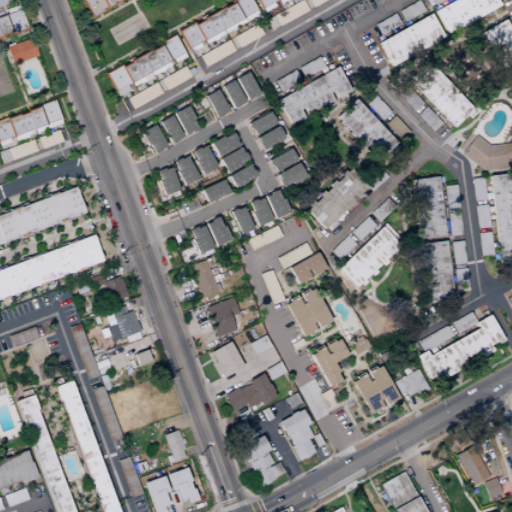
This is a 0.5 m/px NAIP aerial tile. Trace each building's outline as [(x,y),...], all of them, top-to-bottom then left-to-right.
[(117,0),(81,0),(88,15),(117,0)] [(238,0),(176,31),(187,51),(257,17),(248,0),(238,0)] [(255,0),(262,13),(286,0),(255,0)] [(498,7),(494,0),(452,0),(432,11),(445,34),(498,7)] [(264,18),(270,29),(308,12),(302,1),(264,18)] [(0,11),(3,10),(5,14),(8,13),(7,9),(18,4),(20,9),(21,9),(29,29),(13,35),(12,34),(9,35),(8,34),(4,36),(4,37),(0,38),(0,11)] [(376,40),(387,65),(441,40),(430,16),(376,40)] [(480,32),(507,85),(511,82),(511,35),(504,20),(480,32)] [(198,56),(203,66),(261,35),(256,24),(198,56)] [(13,65),(6,47),(31,37),(38,55),(13,65)] [(104,74),(117,98),(133,89),(132,86),(185,58),(174,37),(104,74)] [(324,72),(317,57),(298,67),(305,81),(324,72)] [(451,127),(470,109),(429,65),(410,84),(451,127)] [(158,78),(162,89),(188,79),(184,68),(158,78)] [(274,99),(287,124),(348,93),(336,68),(274,99)] [(297,81),(293,72),(282,76),(283,80),(287,78),(290,84),(297,81)] [(243,103),(242,101),(257,95),(247,73),(219,85),(229,109),(243,103)] [(130,108),(161,95),(156,84),(125,97),(130,108)] [(225,113),(216,90),(203,95),(211,118),(225,113)] [(0,117),(8,115),(8,117),(20,113),(21,114),(28,112),(27,110),(36,107),(36,105),(55,98),(63,119),(61,120),(62,124),(0,146),(0,117)] [(333,117),(361,150),(367,145),(379,159),(395,146),(354,99),(333,117)] [(182,136),(196,129),(185,106),(171,113),(182,136)] [(438,123),(424,107),(415,115),(430,130),(438,123)] [(274,124),(268,112),(245,124),(252,136),(274,124)] [(179,138),(169,116),(157,121),(167,143),(179,138)] [(163,148),(154,125),(139,131),(149,154),(163,148)] [(260,150),(282,139),(275,126),(254,138),(260,150)] [(37,138),(58,130),(62,141),(41,149),(37,138)] [(208,144),(215,158),(237,146),(230,132),(208,144)] [(480,148),(478,133),(461,136),(466,171),(511,164),(508,143),(480,148)] [(0,158),(0,151),(32,139),(37,151),(2,164),(0,158)] [(189,153),(200,175),(214,167),(202,145),(189,153)] [(224,173),(246,162),(239,148),(217,159),(224,173)] [(265,161),(272,173),(294,161),(287,149),(265,161)] [(196,178),(184,155),(170,162),(181,185),(196,178)] [(274,175),(283,191),(304,179),(296,163),(274,175)] [(231,188),(254,178),(248,165),(226,175),(231,188)] [(175,191),(170,167),(154,170),(160,195),(175,191)] [(303,209),(321,230),(366,189),(348,169),(303,209)] [(511,191),(508,192),(506,174),(487,176),(497,265),(511,262),(511,191)] [(416,239),(442,236),(436,177),(409,180),(416,239)] [(471,201),(483,201),(481,178),(470,179),(471,201)] [(226,193),(221,180),(198,189),(204,202),(226,193)] [(457,208),(455,185),(442,187),(444,209),(457,208)] [(0,213),(72,187),(82,213),(0,243),(0,213)] [(272,219),(286,214),(276,190),(263,195),(272,219)] [(246,202),(255,227),(269,221),(260,197),(246,202)] [(473,206),(475,229),(487,228),(485,205),(473,206)] [(250,229),(240,206),(227,212),(237,235),(250,229)] [(459,236),(458,213),(446,213),(447,236),(459,236)] [(204,222),(212,246),(226,241),(218,217),(204,222)] [(335,269),(354,288),(401,243),(383,224),(335,269)] [(211,248),(200,225),(185,231),(196,255),(211,248)] [(279,237),(274,226),(246,239),(250,250),(279,237)] [(477,233),(478,256),(490,255),(488,232),(477,233)] [(0,268),(88,236),(98,262),(0,298),(0,268)] [(353,245),(345,236),(328,251),(337,260),(353,245)] [(417,244),(422,303),(449,300),(445,241),(417,244)] [(279,268),(293,262),(289,253),(275,259),(279,268)] [(294,285),(324,271),(316,253),(286,267),(294,285)] [(188,265),(198,299),(219,292),(216,282),(213,283),(205,260),(188,265)] [(466,291),(465,278),(457,278),(457,271),(453,271),(454,292),(466,291)] [(102,284),(93,288),(89,278),(102,273),(105,281),(102,282),(102,284)] [(112,305),(105,288),(104,289),(102,284),(102,282),(105,281),(118,276),(119,279),(121,278),(127,296),(126,296),(127,299),(112,305)] [(74,286),(86,282),(89,291),(82,293),(78,295),(74,286)] [(298,336),(327,324),(312,289),(283,302),(298,336)] [(234,330),(229,316),(236,314),(231,298),(204,307),(214,336),(234,330)] [(111,342),(105,327),(115,324),(110,311),(122,306),(125,313),(130,311),(135,322),(136,321),(139,331),(111,342)] [(77,309),(84,307),(85,309),(86,313),(79,315),(77,309)] [(416,342),(422,352),(474,323),(468,313),(416,342)] [(476,329),(425,355),(423,351),(414,356),(428,384),(491,352),(488,345),(500,339),(487,315),(473,322),(476,329)] [(68,327),(79,323),(98,375),(87,380),(68,327)] [(8,336),(34,326),(38,338),(12,347),(8,336)] [(248,344),(253,354),(268,347),(262,336),(248,344)] [(367,348),(362,338),(347,345),(352,355),(367,348)] [(325,388),(340,381),(331,363),(345,356),(337,340),(309,352),(325,388)] [(241,367),(227,342),(206,353),(219,378),(241,367)] [(136,366),(131,355),(144,350),(149,362),(136,366)] [(93,358),(104,353),(107,359),(95,364),(93,358)] [(396,399),(377,366),(349,382),(368,415),(396,399)] [(424,388),(416,370),(391,381),(400,399),(424,388)] [(98,377),(105,374),(110,387),(103,390),(98,377)] [(273,397),(262,375),(222,394),(230,411),(244,405),(246,410),(273,397)] [(55,387),(72,380),(120,511),(100,511),(61,401),(59,402),(58,399),(59,398),(55,387)] [(90,390),(102,385),(105,395),(121,438),(109,442),(90,390)] [(54,511),(14,400),(31,394),(36,408),(35,408),(72,511),(54,511)] [(269,420),(299,408),(294,395),(264,406),(269,420)] [(295,462),(312,454),(306,439),(311,437),(300,411),(277,420),(295,462)] [(168,464),(165,457),(170,455),(162,435),(177,430),(180,438),(182,438),(184,443),(182,444),(184,449),(182,450),(184,457),(168,464)] [(282,475),(275,462),(270,464),(264,452),(267,451),(260,435),(236,447),(256,488),(282,475)] [(485,479),(472,447),(455,453),(467,486),(485,479)] [(0,460),(6,458),(7,460),(20,455),(19,453),(27,450),(31,462),(32,462),(38,477),(23,483),(22,480),(0,487),(0,460)] [(117,461),(128,457),(142,493),(130,498),(117,461)] [(134,464),(144,461),(146,468),(137,472),(134,464)] [(179,506),(194,500),(183,468),(163,475),(169,491),(173,490),(179,506)] [(421,511),(403,472),(378,484),(391,511),(421,511)] [(150,511),(160,511),(170,509),(159,477),(141,483),(150,511)] [(485,498),(498,495),(494,478),(480,482),(485,498)] [(3,496),(24,488),(28,499),(7,507),(3,496)]
